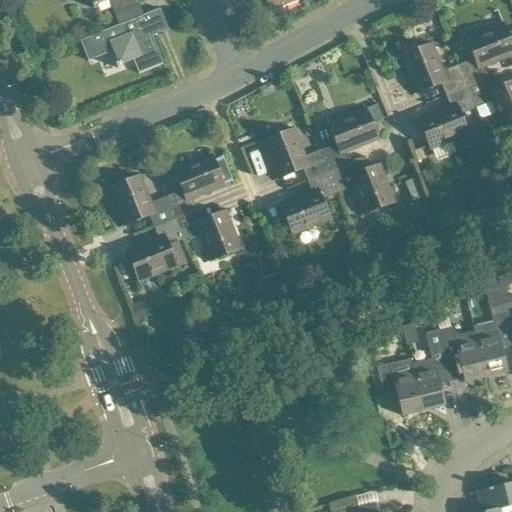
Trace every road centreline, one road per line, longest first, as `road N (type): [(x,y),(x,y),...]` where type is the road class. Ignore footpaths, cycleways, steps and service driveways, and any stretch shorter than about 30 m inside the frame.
road 1 (residential): [(43,156),(238,75)]
road 2 (residential): [(238,75),(376,0)]
road 3 (tertiary): [(90,315),(87,344),(126,456)]
road 4 (tertiary): [(150,447),(124,367),(90,315)]
road 5 (residential): [(0,502),(126,456)]
road 6 (residential): [(436,511),(439,487),(469,452),(511,424)]
